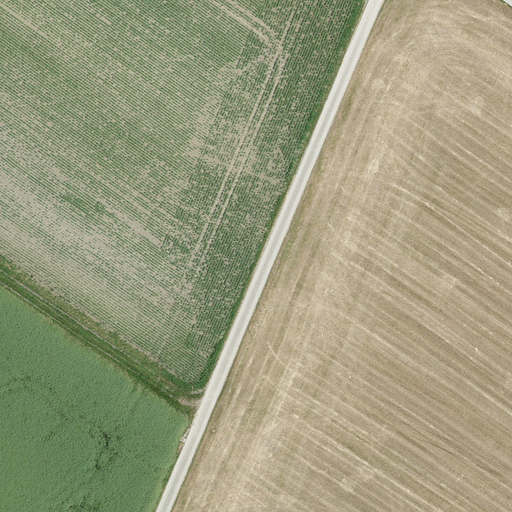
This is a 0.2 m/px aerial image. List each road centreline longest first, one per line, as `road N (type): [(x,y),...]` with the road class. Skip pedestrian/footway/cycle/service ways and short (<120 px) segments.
road 1 (track): [(163,511),(374,0)]
road 2 (track): [(0,271),(205,410)]
